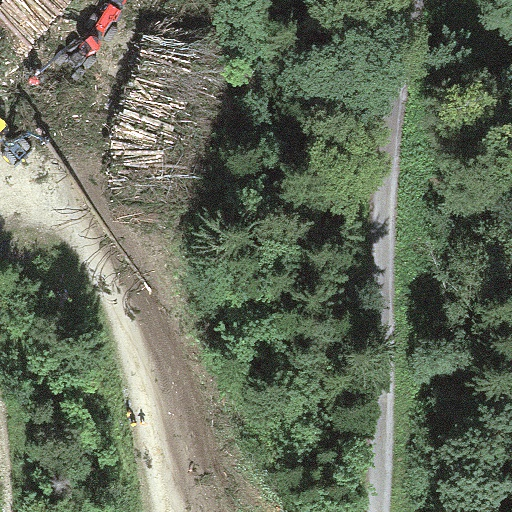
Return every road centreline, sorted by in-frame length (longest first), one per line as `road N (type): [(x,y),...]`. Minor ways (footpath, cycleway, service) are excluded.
road 1 (track): [(408,0),(377,288),(378,511)]
road 2 (track): [(0,203),(67,219),(99,258),(121,318),(164,511)]
